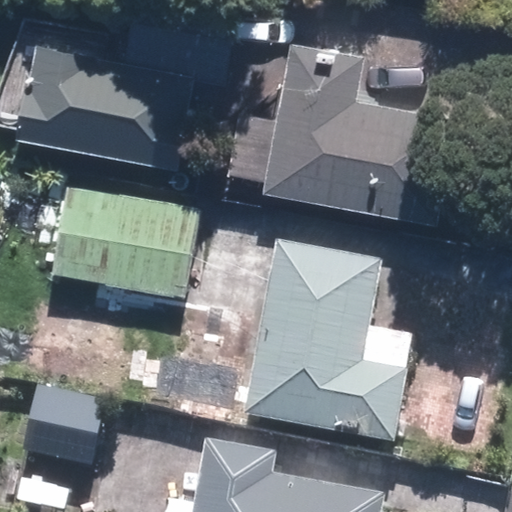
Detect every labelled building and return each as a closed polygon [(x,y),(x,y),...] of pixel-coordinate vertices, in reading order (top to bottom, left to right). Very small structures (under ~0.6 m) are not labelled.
[(381,44),(306,31),(279,182),(453,213),(472,105),(373,87),(381,44)] [(209,68),(53,33),(32,127),(187,162),(209,68)] [(212,202),(83,179),(68,267),(196,289),(212,202)] [(398,259),(291,239),(260,412),(412,439),(425,365),(380,357),(398,259)] [(104,511),(124,419),(39,402),(29,454),(6,450),(0,480),(0,501),(52,511),(104,511)] [(294,448),(222,435),(208,511),(397,511),(402,488),(290,468),(294,448)]
